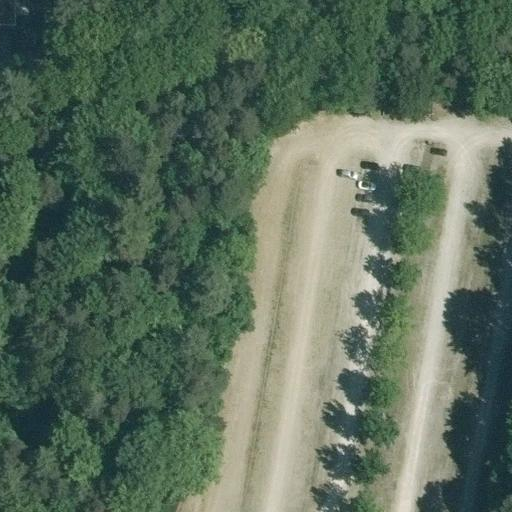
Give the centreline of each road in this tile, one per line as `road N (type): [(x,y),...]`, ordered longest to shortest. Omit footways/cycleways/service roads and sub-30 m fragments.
road 1 (residential): [(224,56),(373,35),(511,34)]
road 2 (residential): [(0,106),(224,56)]
